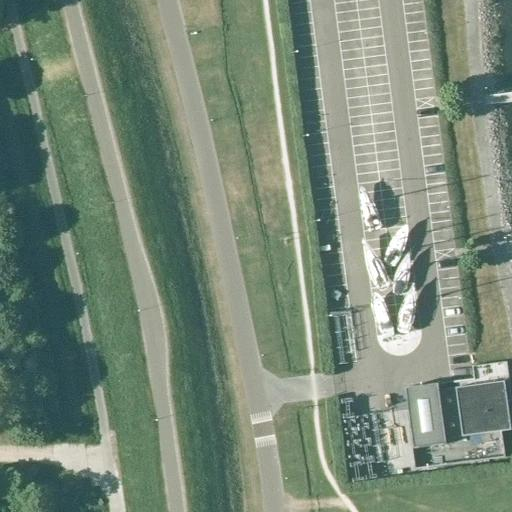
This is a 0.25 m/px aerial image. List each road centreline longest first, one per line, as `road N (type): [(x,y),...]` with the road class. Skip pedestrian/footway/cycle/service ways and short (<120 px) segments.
road 1 (unclassified): [(273,511),(257,396),(167,0)]
road 2 (unclassified): [(179,511),(152,324),(74,0)]
